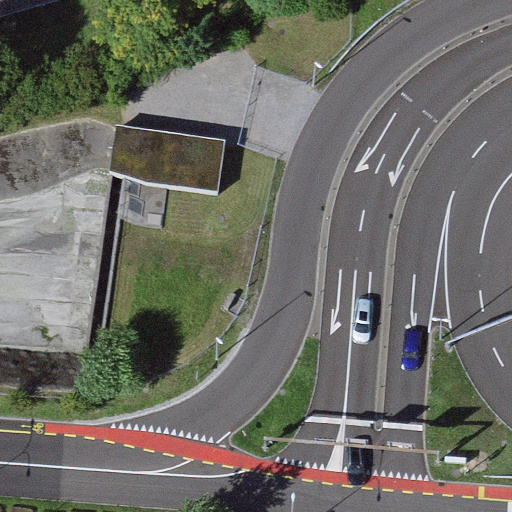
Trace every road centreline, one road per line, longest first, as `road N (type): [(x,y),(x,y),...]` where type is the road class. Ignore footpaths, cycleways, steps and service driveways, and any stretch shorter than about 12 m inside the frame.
road 1 (tertiary): [(489,0),(412,34),(331,127),(307,186),(282,325),(263,370),(229,407),(181,438),(144,446),(0,449)]
road 2 (tertiary): [(511,121),(446,175),(425,217),(405,334),(401,511)]
road 3 (primary): [(332,506),(0,478)]
